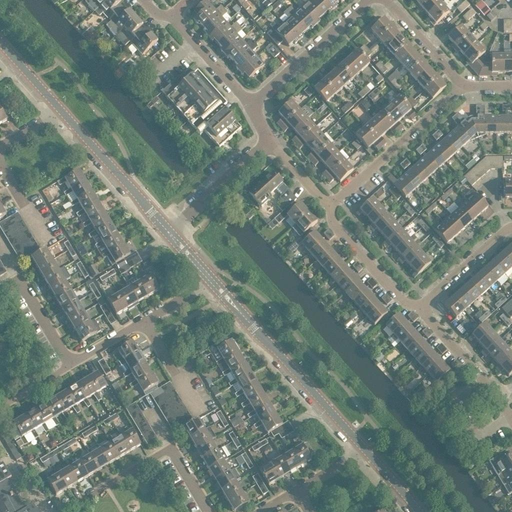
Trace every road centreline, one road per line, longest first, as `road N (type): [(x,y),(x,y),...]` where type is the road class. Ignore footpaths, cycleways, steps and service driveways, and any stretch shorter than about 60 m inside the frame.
road 1 (tertiary): [(363,448),(211,281)]
road 2 (residential): [(328,206),(463,87)]
road 3 (tertiary): [(168,235),(61,110)]
road 4 (residential): [(250,105),(369,0)]
road 5 (residential): [(511,419),(419,308)]
road 6 (residential): [(419,308),(402,301),(332,223),(328,206)]
road 7 (residential): [(168,235),(268,139)]
road 8 (residential): [(419,308),(511,227)]
